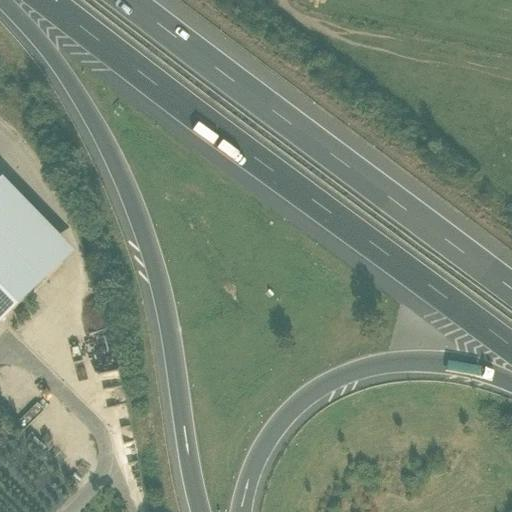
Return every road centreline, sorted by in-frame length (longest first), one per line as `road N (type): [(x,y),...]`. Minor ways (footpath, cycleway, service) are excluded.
road 1 (motorway): [(38,0),(511,351)]
road 2 (motorway): [(0,5),(68,82),(142,230),(171,345),(197,511)]
road 3 (motorway): [(511,295),(119,0)]
road 4 (motorway): [(241,511),(258,450),(287,414),(331,383),(424,365),(511,387)]
